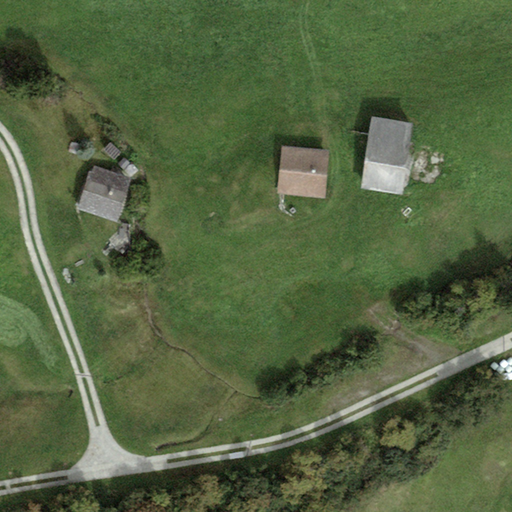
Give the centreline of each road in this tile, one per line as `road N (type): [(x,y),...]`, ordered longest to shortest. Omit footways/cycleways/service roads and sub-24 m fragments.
road 1 (track): [(511,342),(301,443),(118,468)]
road 2 (track): [(118,468),(33,233),(19,163),(0,135)]
